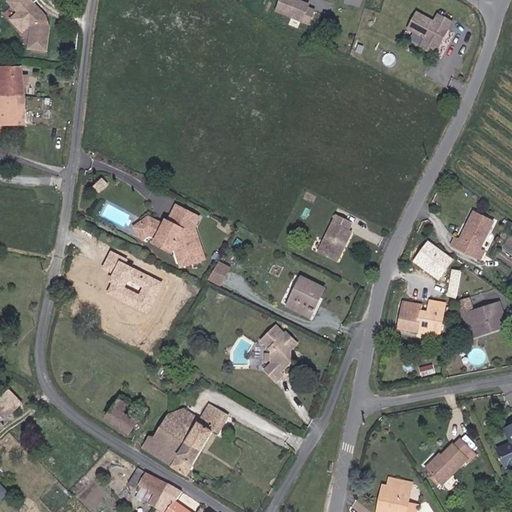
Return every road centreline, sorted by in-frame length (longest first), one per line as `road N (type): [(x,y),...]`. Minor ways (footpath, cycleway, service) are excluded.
road 1 (residential): [(233,511),(113,437),(62,395),(48,360),(96,0)]
road 2 (unclassified): [(389,261),(322,432),(276,511)]
road 3 (unclassified): [(389,261),(463,110),(493,17)]
road 4 (unclassified): [(511,380),(355,405)]
road 5 (unclassified): [(355,405),(389,261)]
